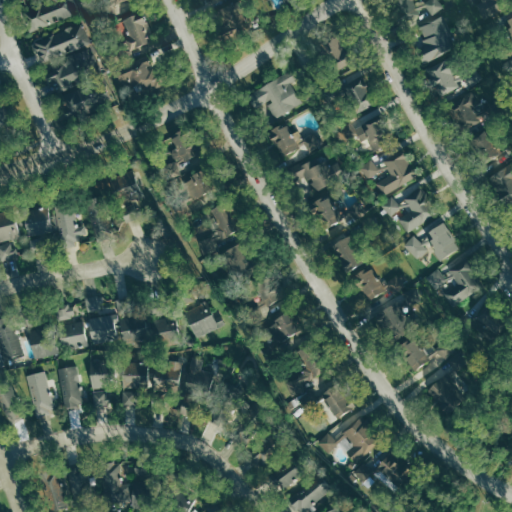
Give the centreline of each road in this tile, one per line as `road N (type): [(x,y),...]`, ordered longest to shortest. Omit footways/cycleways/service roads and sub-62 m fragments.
road 1 (tertiary): [(511,494),(451,457),(388,394),(264,198),(209,90)]
road 2 (tertiary): [(0,170),(209,90),(339,0)]
road 3 (residential): [(354,0),(511,263)]
road 4 (residential): [(268,511),(229,470),(188,448),(130,435),(70,438),(0,457)]
road 5 (residential): [(0,292),(144,262)]
road 6 (residential): [(52,155),(0,21)]
